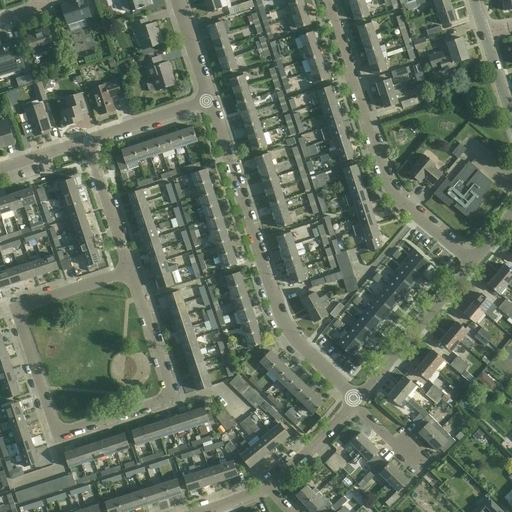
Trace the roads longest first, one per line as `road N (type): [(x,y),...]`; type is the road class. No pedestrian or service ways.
road 1 (residential): [(131,268),(14,307),(56,441),(178,401)]
road 2 (residential): [(353,399),(277,324),(207,103)]
road 3 (residential): [(470,262),(391,196),(325,0)]
road 4 (residential): [(353,399),(470,262)]
road 5 (residential): [(178,401),(131,268)]
road 6 (residential): [(131,268),(85,141)]
road 7 (residential): [(85,141),(207,103)]
road 8 (residential): [(268,486),(353,399)]
